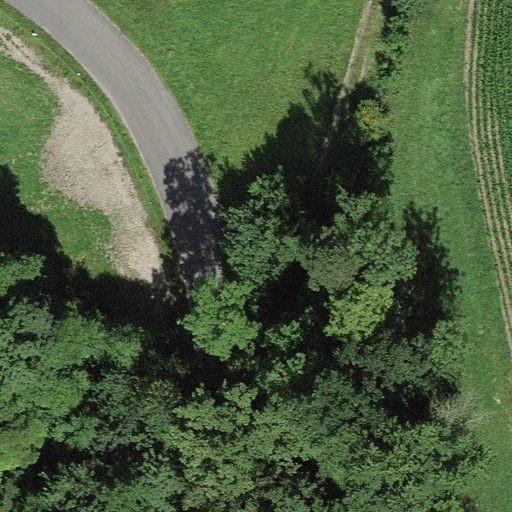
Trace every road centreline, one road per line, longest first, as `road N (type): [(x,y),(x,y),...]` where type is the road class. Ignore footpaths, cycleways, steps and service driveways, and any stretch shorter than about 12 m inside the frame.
road 1 (unclassified): [(46,0),(110,59),(160,125),(194,197),(215,404),(210,511)]
road 2 (track): [(286,511),(304,272),(378,0)]
